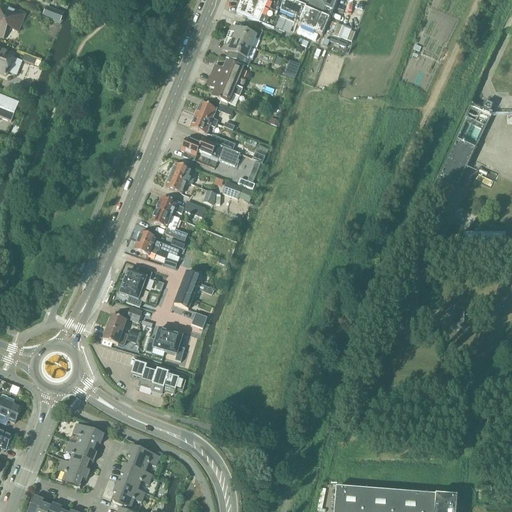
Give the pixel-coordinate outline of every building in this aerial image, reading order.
[(336,0),(278,0),(278,2),(273,0),(242,0),(237,14),(274,30),(280,14),(296,20),(295,25),(321,37),(332,12),(336,0)] [(17,34),(24,16),(3,8),(1,14),(0,13),(0,38),(3,39),(8,26),(17,30),(16,33),(17,34)] [(64,14),(56,11),(52,20),(60,24),(64,14)] [(338,24),(333,40),(350,46),(352,40),(350,39),(353,29),(338,24)] [(255,40),(259,41),(262,33),(243,26),(241,31),(232,28),(230,33),(229,33),(226,39),(251,50),(255,40)] [(229,61),(248,69),(251,61),(247,59),(251,50),(226,39),(224,45),(225,46),(223,51),(232,55),(229,61)] [(0,74),(6,77),(14,57),(0,51),(0,74)] [(23,61),(39,69),(41,63),(26,56),(23,61)] [(212,78),(242,90),(245,83),(238,80),(242,70),(227,64),(222,76),(214,72),(212,78)] [(242,90),(212,78),(210,84),(217,87),(212,99),(222,103),(220,106),(232,111),(234,108),(228,105),(232,95),(239,98),(242,90)] [(0,118),(11,123),(19,104),(0,96),(0,118)] [(489,114),(492,107),(485,104),(482,111),(471,106),(465,120),(467,121),(458,141),(457,141),(439,180),(458,189),(475,150),(474,149),(483,128),(484,129),(490,115),(489,114)] [(196,117),(216,126),(218,122),(212,120),(216,111),(201,105),(196,117)] [(232,111),(220,106),(218,112),(230,117),(232,111)] [(216,126),(196,117),(191,130),(206,136),(210,127),(215,129),(216,126)] [(224,128),(234,132),(236,128),(226,124),(224,128)] [(213,137),(210,144),(233,153),(235,146),(213,137)] [(233,153),(210,144),(203,140),(200,147),(186,141),(181,153),(185,154),(183,158),(194,162),(197,153),(234,168),(240,156),(233,153)] [(253,160),(263,165),(266,158),(255,154),(253,160)] [(247,182),(253,185),(261,166),(255,163),(247,182)] [(171,178),(188,185),(189,181),(187,180),(190,172),(176,166),(171,178)] [(188,185),(171,178),(166,190),(181,196),(184,188),(186,189),(188,185)] [(238,186),(253,192),(255,186),(240,180),(238,186)] [(243,190),(229,183),(224,195),(238,201),(243,190)] [(209,193),(205,204),(213,207),(217,197),(209,193)] [(156,212),(171,219),(174,212),(181,215),(183,210),(176,207),(161,201),(156,212)] [(183,212),(201,220),(205,212),(187,204),(183,212)] [(171,219),(156,212),(152,224),(167,230),(164,236),(184,244),(187,236),(175,232),(179,222),(171,219)] [(141,234),(137,242),(168,255),(176,258),(179,252),(155,243),(156,240),(141,234)] [(171,245),(183,250),(186,245),(173,240),(171,245)] [(137,242),(134,251),(149,257),(150,254),(156,257),(156,256),(166,261),(164,266),(175,270),(177,264),(178,259),(176,258),(168,255),(137,242)] [(466,245),(465,245),(465,254),(483,254),(483,253),(483,245),(466,245)] [(128,274),(124,285),(143,292),(147,280),(152,282),(154,276),(141,271),(139,277),(128,274)] [(186,274),(186,275),(182,285),(196,291),(211,297),(214,291),(198,285),(200,279),(186,274)] [(124,285),(120,296),(131,300),(129,306),(142,310),(144,305),(139,303),(143,292),(124,285)] [(178,296),(192,301),(196,291),(182,285),(178,296)] [(192,301),(178,296),(174,306),(188,312),(192,301)] [(142,314),(131,310),(127,321),(138,325),(142,314)] [(453,328),(465,328),(464,310),(453,310),(453,328)] [(196,315),(194,321),(205,325),(207,319),(196,315)] [(107,329),(122,335),(127,323),(111,317),(107,329)] [(194,321),(192,327),(203,330),(205,325),(194,321)] [(124,349),(126,342),(135,345),(137,340),(128,337),(122,335),(107,329),(103,342),(124,349)] [(147,338),(143,351),(149,353),(150,348),(162,352),(168,333),(157,329),(153,340),(147,338)] [(138,335),(129,332),(128,337),(137,340),(138,335)] [(168,333),(162,352),(173,356),(171,361),(177,363),(182,350),(176,348),(180,337),(168,333)] [(183,393),(186,382),(179,380),(180,377),(169,374),(169,371),(158,368),(157,371),(147,368),(148,364),(136,361),(131,379),(141,383),(140,386),(151,390),(151,392),(162,395),(163,391),(174,394),(176,390),(183,393)] [(14,425),(21,410),(6,403),(5,406),(0,403),(0,423),(2,420),(14,425)] [(76,426),(69,444),(76,447),(94,454),(97,445),(100,446),(103,436),(76,426)] [(0,448),(6,452),(12,438),(0,433),(0,448)] [(69,465),(87,472),(91,463),(93,464),(97,455),(94,454),(76,447),(69,444),(65,453),(73,456),(69,465)] [(127,466),(145,473),(148,465),(155,467),(159,458),(131,447),(127,456),(130,457),(127,466)] [(87,472),(69,465),(62,462),(58,472),(65,474),(62,483),(80,490),(84,481),(86,482),(90,473),(87,472)] [(120,484),(138,491),(141,483),(148,485),(152,476),(145,473),(127,466),(124,465),(120,474),(123,476),(120,484)] [(138,491),(120,484),(117,483),(113,492),(116,494),(113,502),(131,509),(134,501),(141,503),(145,494),(138,491)] [(455,511),(456,499),(336,490),(333,511),(455,511)] [(49,511),(52,507),(43,504),(44,501),(34,498),(28,511),(49,511)]
